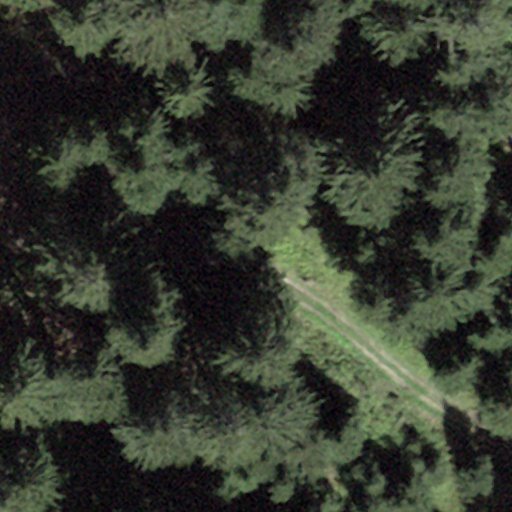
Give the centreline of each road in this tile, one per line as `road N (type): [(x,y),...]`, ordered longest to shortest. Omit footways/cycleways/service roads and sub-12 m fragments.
road 1 (track): [(511,419),(436,383),(138,278),(0,179)]
road 2 (track): [(191,0),(477,136),(511,129)]
road 3 (track): [(0,135),(46,22),(148,0)]
